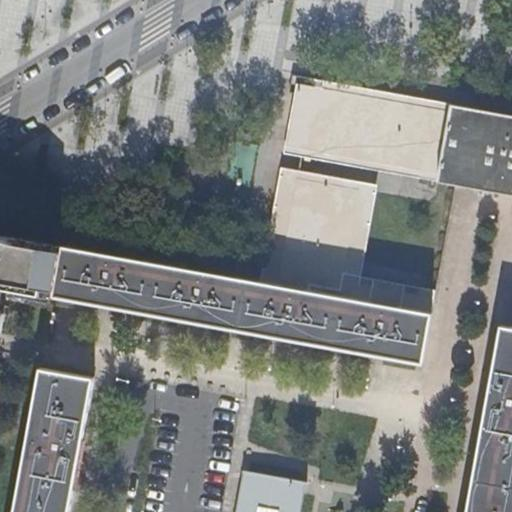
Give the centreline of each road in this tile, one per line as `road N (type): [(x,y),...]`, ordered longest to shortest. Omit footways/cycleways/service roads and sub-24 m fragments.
road 1 (residential): [(186,511),(202,407),(143,398),(122,511)]
road 2 (secondary): [(0,126),(215,0)]
